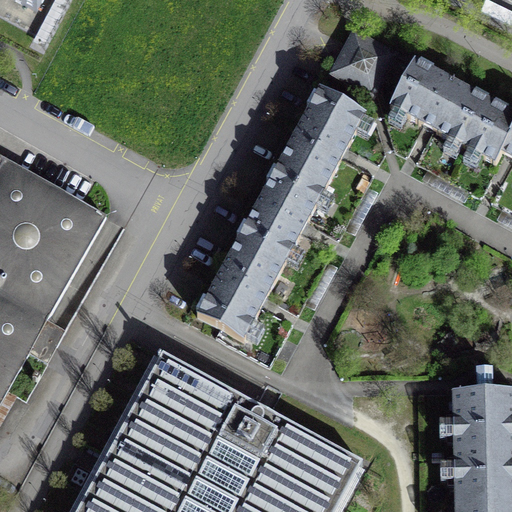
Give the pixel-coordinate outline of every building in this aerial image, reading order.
[(11,0),(36,13),(43,0),(11,0)] [(328,76),(375,101),(404,65),(352,33),(328,76)] [(511,112),(416,62),(390,110),(428,130),(496,167),(502,157),(510,161),(511,162),(511,112)] [(364,118),(316,92),(194,320),(242,346),(263,305),(304,229),(343,156),(364,118)] [(0,433),(106,242),(0,181),(0,433)] [(343,511),(364,475),(160,365),(79,511),(343,511)] [(477,393),(452,394),(455,511),(511,511),(511,393),(492,394),(491,373),(477,374),(477,393)]
